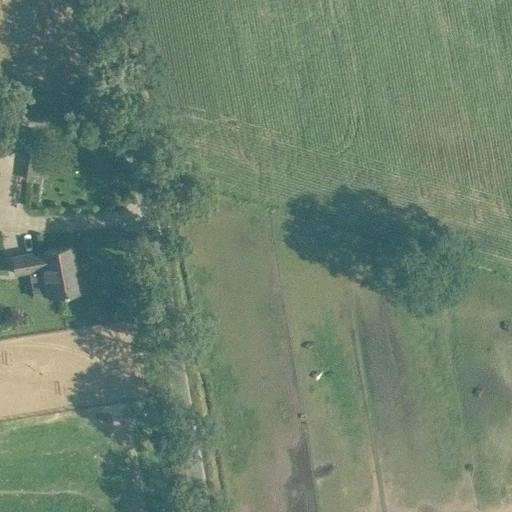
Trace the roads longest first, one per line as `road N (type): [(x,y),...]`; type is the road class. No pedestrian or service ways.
road 1 (unclassified): [(200,511),(133,140)]
road 2 (unclassified): [(133,140),(108,0)]
road 3 (unclassified): [(133,140),(0,108)]
